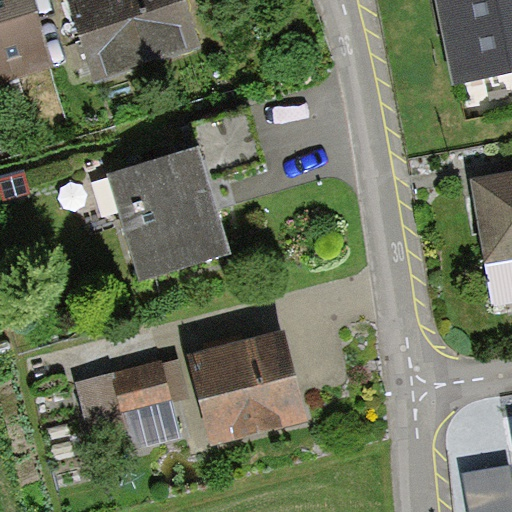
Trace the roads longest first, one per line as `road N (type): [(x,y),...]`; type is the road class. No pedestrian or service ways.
road 1 (residential): [(343,0),(369,104),(414,386)]
road 2 (residential): [(414,386),(424,511)]
